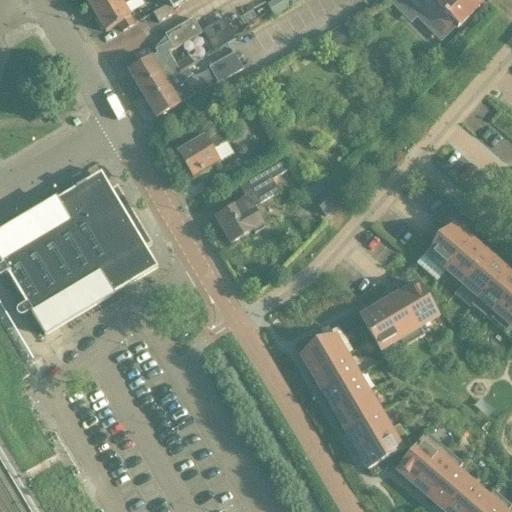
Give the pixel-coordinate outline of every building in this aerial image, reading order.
[(85,0),(91,10),(107,0),(85,0)] [(107,0),(91,10),(98,21),(96,22),(102,32),(104,31),(106,34),(118,27),(122,33),(134,26),(130,20),(123,8),(137,0),(107,0)] [(166,0),(170,5),(173,10),(189,0),(166,0)] [(285,0),(278,0),(268,6),(274,18),(305,0),(286,0),(285,0)] [(407,0),(441,34),(454,21),(457,24),(455,26),(456,27),(476,7),(477,8),(478,7),(470,0),(407,0)] [(152,15),(159,24),(174,15),(175,14),(173,10),(170,5),(152,15)] [(142,95),(186,70),(194,66),(189,59),(176,66),(168,54),(174,51),(201,35),(193,20),(165,36),(166,38),(155,50),(155,51),(157,55),(128,72),(142,95)] [(223,20),(202,32),(214,53),(235,40),(223,20)] [(242,50),(209,69),(218,84),(212,88),(219,98),(281,62),(269,43),(254,52),(252,49),(244,53),(242,50)] [(191,77),(186,70),(142,95),(157,120),(179,106),(194,97),(185,81),(191,77)] [(231,122),(177,155),(185,168),(185,170),(188,176),(190,176),(191,176),(192,178),(232,154),(225,142),(238,134),(231,122)] [(228,212),(216,219),(231,245),(252,232),(255,235),(264,230),(252,210),(279,194),(271,181),(288,171),(282,161),(238,187),(244,197),(226,208),(228,212)] [(101,175),(0,234),(0,262),(45,337),(158,270),(145,249),(152,246),(117,188),(111,192),(101,175)] [(327,191),(314,202),(326,217),(340,205),(327,191)] [(470,242),(454,228),(429,257),(445,272),(470,242)] [(445,272),(462,286),(487,257),(470,242),(445,272)] [(462,286),(477,299),(479,300),(504,271),(487,257),(462,286)] [(477,299),(471,307),(489,322),(511,295),(511,278),(504,271),(479,300),(477,299)] [(399,296),(419,330),(419,329),(437,318),(418,285),(399,296)] [(511,295),(489,322),(506,336),(511,329),(511,295)] [(380,308),(404,349),(424,338),(419,329),(419,330),(399,296),(380,308)] [(361,319),(360,319),(364,326),(385,361),(404,349),(380,308),(361,319)] [(364,326),(360,319),(361,319),(358,316),(352,320),(358,330),(364,326)] [(345,324),(351,334),(358,330),(352,320),(345,324)] [(344,338),(351,334),(345,324),(338,328),(344,338)] [(334,339),(335,339),(328,328),(322,332),(328,342),(334,339)] [(315,336),(321,346),(328,342),(322,332),(315,336)] [(314,350),(321,346),(315,336),(308,340),(314,350)] [(334,339),(328,342),(321,346),(314,350),(308,354),(301,358),(301,359),(312,377),(345,357),(334,339)] [(308,354),(314,350),(308,340),(302,344),(308,354)] [(301,359),(301,358),(308,354),(302,344),(295,348),(301,359)] [(356,376),(345,357),(312,377),(323,396),(356,376)] [(335,415),(368,395),(356,376),(323,396),(335,415)] [(346,434),(379,414),(368,395),(335,415),(346,434)] [(390,433),(379,414),(346,434),(357,453),(390,433)] [(378,466),(389,459),(401,452),(390,433),(357,453),(368,471),(368,472),(378,466)] [(428,436),(396,472),(414,487),(445,451),(428,436)] [(445,451),(414,487),(431,502),(456,473),(463,466),(445,451)] [(389,459),(378,466),(382,472),(393,466),(389,459)] [(378,466),(368,472),(368,471),(372,478),(382,472),(378,466)] [(449,511),(472,486),(456,473),(431,502),(442,511),(449,511)] [(472,486),(449,511),(476,511),(487,500),(487,499),(472,486)] [(487,499),(487,500),(476,511),(508,511),(511,508),(493,492),(487,499)]
